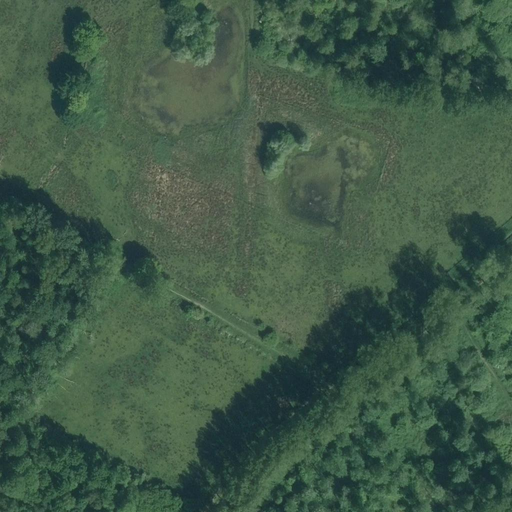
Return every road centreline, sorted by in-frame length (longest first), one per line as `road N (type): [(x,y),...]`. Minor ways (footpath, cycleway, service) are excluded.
road 1 (track): [(342,393),(511,247)]
road 2 (track): [(230,511),(251,474),(342,393)]
